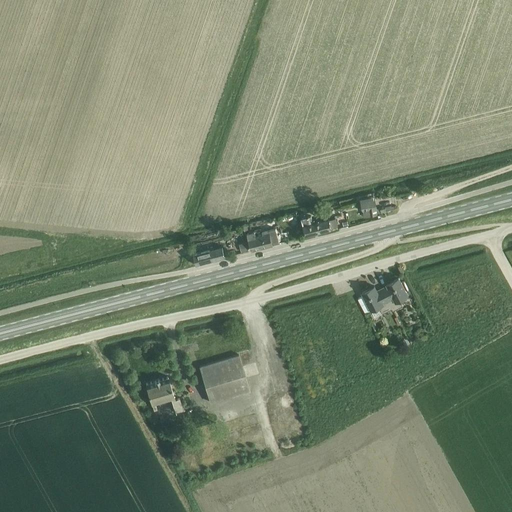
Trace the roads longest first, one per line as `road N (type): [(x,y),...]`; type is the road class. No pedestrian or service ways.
road 1 (primary): [(0,333),(386,233)]
road 2 (unclassified): [(252,303),(511,228)]
road 3 (unclassified): [(0,361),(252,303)]
road 4 (unclassified): [(252,303),(258,292),(390,244),(386,233)]
road 5 (primary): [(386,233),(511,200)]
